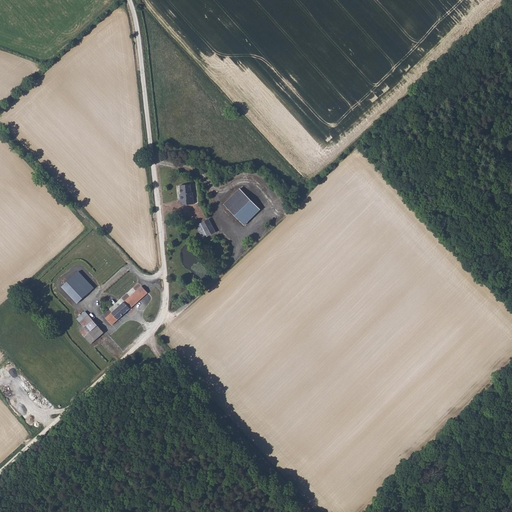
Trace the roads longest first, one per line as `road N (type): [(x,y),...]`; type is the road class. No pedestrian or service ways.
road 1 (unclassified): [(130,0),(160,235),(159,325),(0,474)]
road 2 (track): [(159,325),(511,2)]
road 3 (track): [(146,340),(301,511)]
